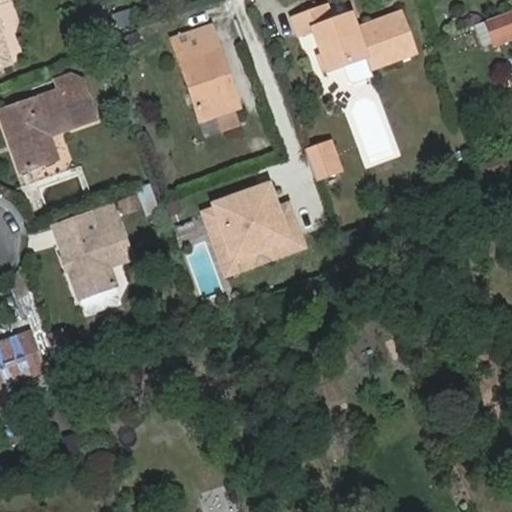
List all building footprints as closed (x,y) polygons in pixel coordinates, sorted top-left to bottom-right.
[(0,0),(0,66),(10,63),(0,33),(0,28),(4,27),(0,16),(0,0),(1,0),(0,0)] [(329,71),(349,65),(365,59),(369,71),(414,55),(401,16),(368,28),(369,31),(358,36),(357,32),(352,17),(333,23),(327,6),(295,18),(300,33),(315,29),(329,71)] [(511,13),(486,23),(496,50),(511,44),(511,13)] [(209,25),(194,30),(202,53),(217,48),(209,25)] [(202,53),(194,30),(169,38),(197,120),(231,108),(222,81),(228,80),(217,48),(202,53)] [(365,59),(349,65),(353,76),(369,71),(365,59)] [(81,81),(68,75),(54,79),(57,89),(0,108),(0,122),(6,140),(12,138),(15,146),(11,153),(16,169),(54,156),(46,133),(93,118),(81,81)] [(238,106),(228,80),(222,81),(231,108),(238,106)] [(221,133),(242,128),(238,114),(218,119),(221,133)] [(12,138),(6,140),(11,153),(15,146),(12,138)] [(305,152),(316,181),(340,172),(330,143),(305,152)] [(492,181),(511,169),(504,157),(485,169),(492,181)] [(213,202),(214,206),(231,256),(280,240),(284,252),(302,246),(291,214),(280,218),(276,207),(268,184),(213,202)] [(139,191),(148,217),(161,212),(152,186),(139,191)] [(288,204),(276,207),(280,218),(291,214),(288,204)] [(126,258),(108,205),(48,226),(73,297),(75,297),(109,285),(110,285),(104,266),(126,258)] [(231,256),(214,206),(203,210),(224,272),(284,252),(280,240),(231,256)] [(342,236),(351,259),(373,250),(363,227),(342,236)] [(79,310),(86,312),(109,305),(114,299),(109,285),(75,297),(79,310)] [(75,354),(64,325),(49,330),(60,360),(75,354)] [(0,387),(45,372),(30,332),(0,342),(0,387)] [(233,500),(217,504),(219,511),(235,511),(237,511),(233,500)]
